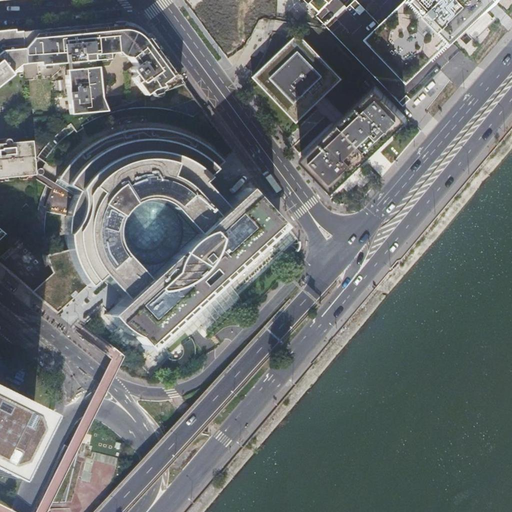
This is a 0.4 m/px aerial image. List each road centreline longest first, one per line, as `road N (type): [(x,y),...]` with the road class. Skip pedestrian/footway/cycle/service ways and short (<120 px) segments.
road 1 (primary): [(323,271),(107,511)]
road 2 (primary): [(310,338),(511,100)]
road 3 (residential): [(323,271),(302,273),(194,385),(147,392),(111,382)]
road 4 (primary): [(511,52),(353,238)]
road 5 (secondary): [(151,0),(295,195)]
road 6 (primary): [(154,511),(310,338)]
road 7 (primary): [(130,408),(99,400),(70,415),(23,511)]
road 8 (tertiary): [(111,382),(0,291)]
road 9 (residential): [(128,0),(0,16)]
